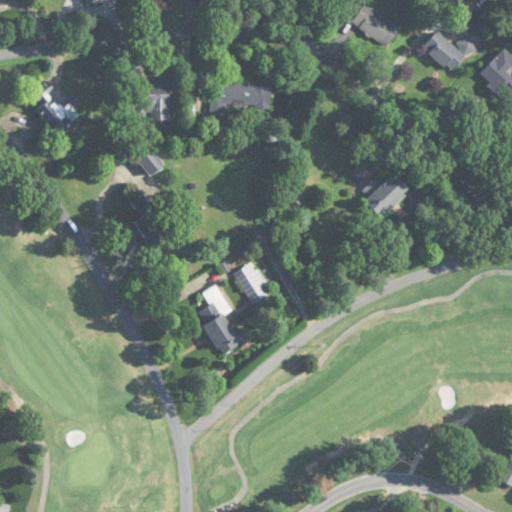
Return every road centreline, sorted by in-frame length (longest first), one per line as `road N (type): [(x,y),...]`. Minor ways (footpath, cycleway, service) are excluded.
road 1 (residential): [(511,236),(368,90),(301,43),(201,28),(0,54)]
road 2 (residential): [(0,136),(84,246),(147,356),(180,441),(186,511)]
road 3 (residential): [(180,441),(355,302),(449,264),(511,250)]
road 4 (tertiary): [(481,511),(403,482),(363,486),(310,511)]
